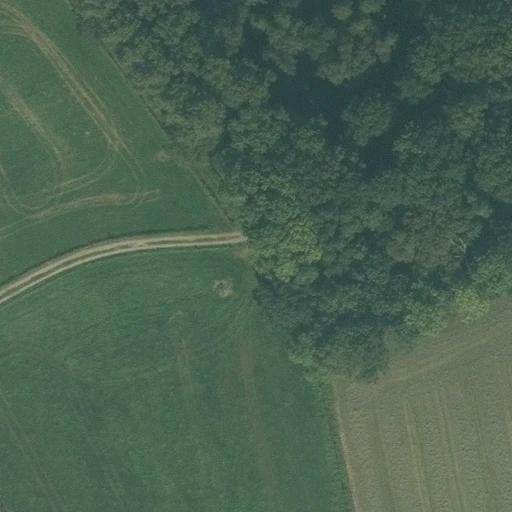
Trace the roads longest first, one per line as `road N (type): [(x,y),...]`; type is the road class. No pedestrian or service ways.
road 1 (track): [(251,237),(511,62)]
road 2 (track): [(0,301),(58,268),(127,246),(251,237)]
